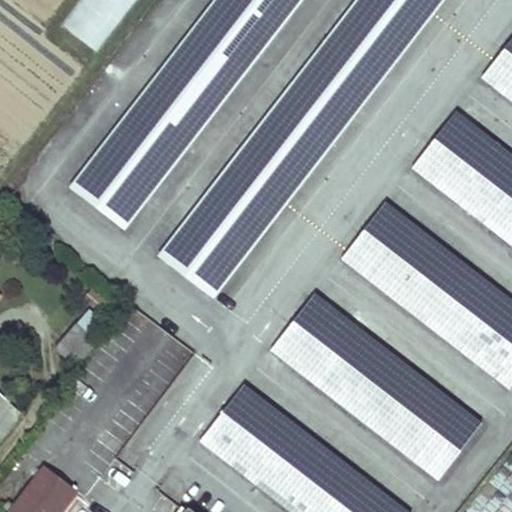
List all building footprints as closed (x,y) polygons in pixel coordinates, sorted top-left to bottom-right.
[(82,0),(62,26),(94,50),(131,0),(82,0)] [(298,0),(214,0),(69,189),(121,230),(298,0)] [(440,0),(354,0),(156,256),(210,297),(440,0)] [(511,38),(479,82),(511,107),(511,38)] [(511,161),(453,115),(409,172),(511,251),(511,161)] [(511,380),(511,306),(382,207),(339,263),(504,391),(511,380)] [(476,428),(312,299),(269,355),(433,483),(476,428)] [(108,329),(88,311),(56,349),(75,366),(108,329)] [(400,511),(242,390),(200,445),(285,511),(400,511)] [(0,441),(19,418),(0,403),(0,441)] [(42,467),(7,511),(57,511),(74,491),(42,467)]
